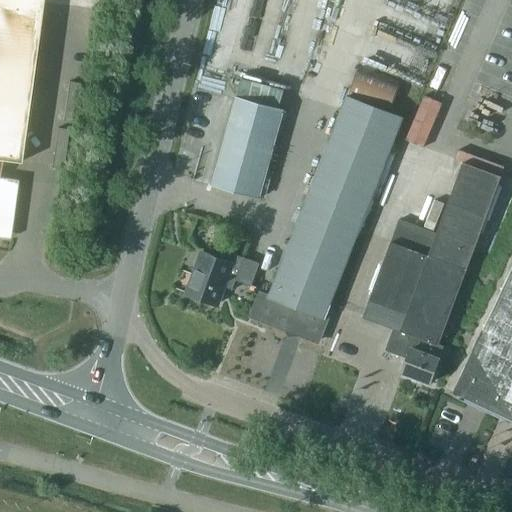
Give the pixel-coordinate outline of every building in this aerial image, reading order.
[(0,0),(0,236),(9,237),(17,179),(0,176),(0,160),(19,162),(41,0),(0,0)] [(403,116),(390,111),(400,86),(357,70),(348,95),(346,94),(269,298),(262,295),(254,314),(297,331),(297,332),(321,341),(329,320),(325,319),(403,116)] [(235,96),(211,184),(259,197),(283,109),(235,96)] [(399,219),(363,317),(392,327),(384,350),(406,358),(401,372),(430,382),(443,346),(439,344),(500,176),(462,162),(436,232),(399,219)] [(259,264),(225,252),(222,260),(202,253),(188,292),(217,303),(224,285),(233,289),(237,280),(251,285),(259,264)] [(511,264),(452,392),(511,420),(511,264)]
